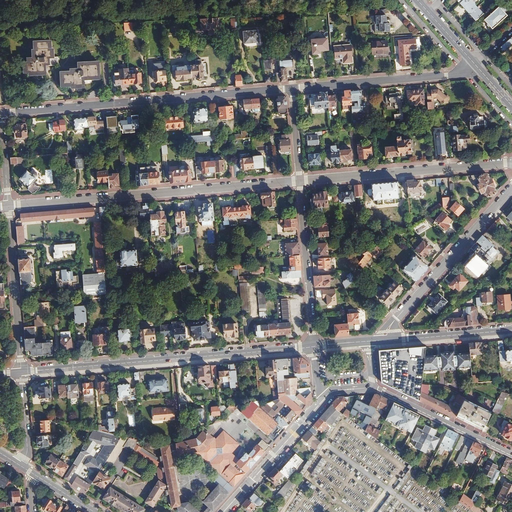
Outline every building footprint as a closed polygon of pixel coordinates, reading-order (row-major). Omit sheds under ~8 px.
[(462,0),(459,3),(469,14),(476,8),(474,5),(475,5),(470,0),(462,0)] [(508,10),(502,4),(484,20),(487,24),(487,25),(488,27),(490,27),(492,29),(499,23),(501,24),(503,21),(503,19),(507,16),(505,13),(508,10)] [(482,14),(476,8),(469,14),(475,21),(482,14)] [(386,15),(374,16),(374,24),(377,24),(386,23),(386,15)] [(219,18),(200,19),(201,30),(208,29),(208,35),(220,34),(219,29),(219,22),(219,18)] [(132,23),(123,23),(124,32),(132,31),(132,23)] [(378,32),(391,31),(390,23),(386,23),(377,24),(374,24),(372,24),(373,32),(378,32)] [(259,30),(243,32),(244,44),(260,43),(259,30)] [(511,36),(499,48),(503,52),(511,43),(511,36)] [(327,38),(312,40),(313,56),(321,55),(321,50),(328,50),(327,38)] [(416,39),(398,40),(400,66),(410,65),(409,49),(417,48),(416,39)] [(387,41),(372,42),(372,54),(388,53),(387,41)] [(34,59),(28,59),(28,63),(24,63),(25,73),(29,73),(29,75),(45,73),(45,64),(49,64),(49,65),(58,65),(58,57),(53,58),(53,49),(51,49),(50,42),(35,42),(35,51),(33,51),(34,59)] [(351,45),(334,46),(335,59),(343,58),(344,63),(353,62),(351,45)] [(293,59),(280,60),(280,71),(280,72),(277,72),(277,82),(287,81),(286,67),(293,66),(293,59)] [(196,65),(191,66),(192,78),(197,77),(197,79),(204,78),(203,64),(202,64),(202,60),(196,60),(196,65)] [(268,60),(264,61),(265,71),(272,71),(271,60),(268,60)] [(71,73),(62,74),(62,86),(72,86),(72,87),(85,87),(84,79),(100,78),(99,63),(78,64),(79,70),(71,71),(71,73)] [(154,72),(154,73),(152,73),(152,76),(154,76),(155,82),(167,81),(165,63),(154,64),(154,72)] [(175,67),(174,68),(174,75),(177,75),(177,80),(181,79),(181,80),(187,79),(187,78),(192,78),(191,66),(185,66),(185,68),(178,69),(178,67),(177,67),(175,67)] [(115,75),(113,75),(114,83),(120,82),(120,79),(123,79),(123,85),(130,84),(141,83),(141,74),(139,74),(138,68),(119,70),(119,72),(114,72),(115,75)] [(438,89),(430,90),(431,97),(436,97),(440,101),(440,104),(448,103),(448,101),(449,101),(450,99),(450,97),(448,95),(446,95),(438,89)] [(361,90),(350,91),(351,102),(358,101),(358,104),(355,104),(355,106),(352,107),(352,113),(363,111),(362,106),(360,106),(360,97),(361,96),(361,90)] [(424,90),(408,91),(409,101),(417,101),(417,106),(425,105),(424,90)] [(345,97),(342,97),(343,105),(352,105),(351,102),(350,91),(345,91),(345,97)] [(391,105),(395,105),(395,108),(396,108),(399,108),(399,110),(399,113),(394,114),(395,120),(399,119),(399,121),(404,121),(403,114),(402,114),(402,110),(401,111),(401,109),(403,109),(402,101),(401,101),(400,100),(402,100),(402,96),(401,96),(400,92),(397,92),(397,93),(390,93),(390,95),(385,95),(386,103),(390,103),(391,105)] [(312,98),(311,98),(311,108),(329,107),(328,96),(328,93),(312,94),(312,98)] [(336,95),(328,96),(329,107),(329,111),(333,110),(333,107),(337,106),(336,95)] [(278,99),(277,99),(278,113),(280,115),(286,114),(287,112),(286,96),(278,97),(278,99)] [(259,98),(251,99),(252,108),(260,108),(259,98)] [(251,99),(243,100),(244,109),(252,108),(251,99)] [(232,107),(219,108),(219,119),(232,118),(232,107)] [(194,111),(193,112),(194,113),(194,114),(195,115),(193,115),(194,122),(208,121),(207,109),(198,110),(199,111),(198,110),(197,110),(196,110),(195,110),(194,111)] [(116,115),(106,116),(107,127),(117,126),(116,115)] [(131,120),(122,121),(122,122),(122,123),(122,126),(122,128),(125,128),(126,129),(134,128),(134,124),(138,124),(138,116),(131,117),(131,120)] [(96,117),(88,118),(89,128),(89,131),(104,129),(103,122),(96,122),(96,117)] [(183,117),(165,118),(165,129),(184,127),(183,117)] [(472,122),(470,122),(470,128),(486,127),(486,126),(486,122),(486,121),(483,122),(482,117),(471,117),(472,122)] [(88,118),(73,119),(75,131),(83,130),(83,128),(89,128),(88,118)] [(60,122),(53,123),(53,124),(53,126),(54,132),(66,131),(65,120),(60,120),(60,122)] [(452,125),(452,127),(448,127),(449,132),(458,131),(458,126),(457,124),(453,124),(453,125),(452,125)] [(15,127),(14,128),(15,138),(17,137),(17,138),(21,138),(21,137),(27,136),(26,125),(19,126),(19,127),(15,127)] [(449,133),(448,133),(449,148),(454,148),(454,150),(460,149),(460,148),(465,147),(465,142),(468,142),(468,135),(460,136),(459,135),(455,135),(455,132),(449,133)] [(203,134),(188,136),(188,143),(193,142),(207,141),(212,141),(212,135),(203,136),(203,134)] [(282,140),(280,140),(281,149),(281,152),(285,152),(285,153),(286,153),(287,154),(290,154),(291,153),(289,134),(282,135),(282,138),(282,140)] [(318,135),(307,136),(308,145),(319,144),(318,135)] [(396,137),(397,146),(398,156),(404,155),(404,154),(410,154),(408,139),(400,140),(400,137),(396,137)] [(445,140),(438,140),(439,155),(446,154),(445,140)] [(371,144),(358,145),(359,159),(368,159),(367,156),(372,155),(371,144)] [(339,145),(330,146),(331,163),(340,162),(339,151),(339,145)] [(397,146),(384,147),(385,158),(390,158),(390,157),(398,156),(397,146)] [(352,150),(339,151),(340,162),(347,161),(346,160),(352,159),(352,150)] [(213,154),(214,157),(215,172),(224,171),(223,160),(216,161),(216,154),(213,154)] [(319,154),(309,155),(310,164),(320,164),(319,154)] [(253,157),(253,158),(254,168),(263,168),(262,156),(253,157)] [(77,159),(72,159),(73,169),(85,168),(85,157),(77,157),(77,159)] [(205,162),(201,162),(202,173),(215,172),(214,157),(206,158),(205,159),(205,162)] [(253,158),(240,159),(241,169),(247,169),(247,168),(254,168),(253,158)] [(179,167),(179,171),(180,182),(190,181),(189,166),(179,167)] [(147,168),(149,185),(159,184),(158,173),(157,167),(147,168)] [(170,172),(171,183),(180,182),(179,171),(178,167),(170,168),(170,172)] [(149,185),(147,168),(140,168),(140,170),(135,170),(135,175),(137,175),(138,185),(149,185)] [(27,171),(20,179),(29,187),(28,188),(29,189),(28,189),(28,190),(32,194),(33,194),(33,193),(34,194),(37,190),(38,191),(39,191),(41,189),(41,187),(39,186),(37,186),(37,187),(33,183),(37,179),(34,177),(31,174),(27,171)] [(107,171),(97,172),(98,183),(108,182),(108,180),(107,171)] [(113,179),(108,180),(108,182),(109,188),(114,187),(114,186),(118,185),(118,174),(113,175),(113,179)] [(479,182),(476,183),(480,192),(483,191),(485,195),(491,197),(496,192),(493,187),(494,187),(490,178),(489,179),(487,174),(466,176),(468,179),(472,177),(473,181),(475,182),(478,180),(479,182)] [(415,180),(406,181),(407,193),(419,192),(419,189),(420,189),(421,188),(420,185),(420,184),(419,184),(418,182),(415,182),(415,180)] [(369,188),(368,189),(368,194),(369,195),(372,195),(373,200),(399,198),(397,182),(371,184),(372,188),(369,188)] [(361,185),(354,185),(355,196),(362,195),(361,185)] [(342,186),(338,186),(339,198),(339,202),(342,201),(342,203),(352,202),(351,191),(342,192),(342,186)] [(321,194),(314,195),(314,198),(310,199),(311,207),(327,206),(326,192),(321,192),(321,194)] [(265,198),(266,201),(263,202),(263,199),(257,200),(258,208),(261,208),(261,206),(269,205),(269,206),(275,205),(275,193),(264,194),(264,198),(265,198)] [(450,197),(442,198),(442,202),(442,207),(444,209),(450,202),(450,197)] [(456,201),(451,207),(458,214),(464,207),(456,201)] [(143,209),(139,209),(140,218),(148,217),(148,220),(150,220),(149,210),(149,203),(145,204),(145,206),(143,206),(143,209)] [(205,208),(200,208),(201,221),(213,220),(211,204),(205,205),(205,208)] [(243,208),(237,209),(238,220),(238,224),(238,225),(251,224),(249,206),(243,207),(243,208)] [(44,212),(22,214),(21,215),(21,223),(45,221),(95,216),(94,208),(44,212)] [(230,208),(223,208),(224,221),(238,220),(237,209),(230,209),(230,208)] [(149,210),(150,220),(151,225),(155,225),(156,230),(151,230),(152,236),(165,235),(164,222),(166,222),(165,216),(164,216),(163,212),(154,213),(153,209),(149,210)] [(176,224),(177,224),(178,228),(176,228),(177,233),(180,233),(181,234),(186,234),(184,212),(178,213),(175,213),(176,224)] [(434,220),(435,221),(445,230),(449,226),(447,224),(450,220),(442,212),(434,220)] [(429,215),(424,218),(429,222),(432,224),(435,221),(434,220),(429,215)] [(424,218),(417,222),(420,227),(429,222),(424,218)] [(281,224),(285,224),(285,225),(284,225),(284,230),(297,229),(296,219),(281,220),(281,224)] [(97,248),(96,248),(98,273),(105,272),(101,223),(95,223),(97,248)] [(319,228),(319,237),(329,236),(328,227),(327,227),(327,223),(319,223),(319,228)] [(469,250),(472,253),(468,258),(470,260),(466,264),(468,266),(477,274),(481,270),(483,272),(492,262),(490,260),(497,251),(492,247),(494,245),(482,235),(476,242),(478,244),(481,247),(480,248),(477,245),(475,243),(469,250)] [(432,248),(422,240),(414,249),(424,257),(432,248)] [(75,243),(53,245),(54,252),(52,252),(53,259),(63,258),(63,252),(76,250),(75,243)] [(327,243),(318,244),(319,255),(328,255),(327,243)] [(378,244),(371,248),(375,252),(373,255),(376,258),(384,250),(378,244)] [(299,245),(288,246),(289,256),(299,255),(299,245)] [(360,255),(363,258),(360,261),(358,263),(361,267),(372,255),(368,250),(360,255)] [(121,252),(119,252),(121,266),(137,265),(136,251),(126,251),(120,251),(121,252)] [(410,258),(411,259),(402,269),(416,281),(429,267),(415,254),(415,255),(413,254),(412,254),(410,256),(410,258)] [(299,255),(289,256),(290,265),(289,265),(289,266),(289,271),(301,270),(299,255)] [(435,267),(443,257),(440,255),(432,264),(435,267)] [(319,258),(317,259),(318,268),(329,267),(329,258),(319,258)] [(30,259),(19,260),(21,284),(29,284),(31,281),(30,259)] [(161,264),(154,264),(155,270),(155,276),(162,276),(161,270),(162,270),(162,265),(161,265),(161,264)] [(242,269),(238,269),(239,276),(247,276),(247,268),(242,269)] [(281,274),(279,274),(280,279),(301,278),(301,270),(289,271),(283,272),(281,272),(281,274)] [(66,271),(56,272),(57,288),(65,287),(65,285),(68,284),(69,289),(74,289),(73,282),(78,282),(78,275),(73,276),(72,272),(66,273),(66,271)] [(346,275),(347,276),(342,281),(345,287),(353,280),(354,276),(350,271),(346,275)] [(467,281),(460,274),(450,285),(453,288),(457,284),(461,288),(467,281)] [(105,275),(82,276),(84,292),(87,296),(93,295),(101,295),(106,294),(106,288),(105,280),(105,275)] [(329,275),(314,276),(315,287),(330,285),(329,275)] [(354,275),(354,276),(353,280),(359,285),(362,282),(354,275)] [(113,280),(105,280),(106,288),(113,288),(113,280)] [(264,281),(257,281),(259,312),(267,311),(266,297),(264,281)] [(247,282),(240,283),(242,313),(249,313),(247,282)] [(402,289),(394,282),(387,289),(395,296),(402,289)] [(335,288),(322,289),(323,297),(327,297),(327,305),(337,304),(335,288)] [(395,296),(387,289),(380,297),(388,304),(395,296)] [(491,292),(479,293),(479,299),(481,299),(481,304),(492,303),(491,292)] [(447,301),(438,294),(428,306),(436,313),(447,301)] [(511,301),(511,295),(498,296),(499,310),(511,308),(511,301)] [(288,299),(276,300),(278,324),(290,323),(288,299)] [(35,310),(36,310),(37,319),(38,326),(41,325),(45,325),(45,316),(49,316),(49,309),(48,308),(50,306),(48,304),(48,301),(34,302),(35,310)] [(376,306),(380,309),(380,312),(385,316),(389,312),(379,303),(376,306)] [(446,319),(445,319),(444,320),(444,321),(444,322),(444,327),(477,324),(475,307),(473,306),(462,307),(462,317),(446,319)] [(77,308),(75,308),(76,321),(86,319),(85,307),(77,308)] [(357,313),(347,313),(347,318),(348,323),(348,330),(358,329),(357,317),(360,317),(361,315),(361,314),(360,313),(357,313)] [(172,325),(163,325),(164,337),(173,336),(173,335),(174,335),(175,340),(186,339),(185,326),(185,321),(172,322),(172,325)] [(237,323),(223,325),(224,336),(231,336),(232,338),(238,337),(237,323)] [(268,323),(268,325),(269,336),(278,335),(277,324),(270,325),(270,323),(268,323)] [(278,324),(277,324),(278,335),(291,334),(290,323),(278,324)] [(348,323),(335,325),(336,336),(349,335),(348,330),(348,323)] [(192,330),(194,330),(195,340),(204,339),(204,337),(210,337),(209,325),(191,326),(192,330)] [(268,325),(256,326),(256,336),(269,336),(268,325)] [(34,326),(24,327),(24,336),(35,335),(34,326)] [(129,329),(117,330),(118,342),(124,341),(129,340),(129,337),(130,337),(129,329)] [(154,329),(141,330),(142,343),(148,342),(148,340),(155,340),(154,329)] [(106,334),(93,335),(94,345),(106,344),(106,334)] [(71,338),(61,338),(62,349),(67,349),(67,348),(72,347),(71,338)] [(35,339),(25,339),(26,351),(29,350),(29,353),(31,353),(31,355),(32,355),(32,356),(38,356),(38,355),(43,355),(42,343),(42,342),(36,343),(35,339)] [(44,342),(42,343),(43,355),(48,354),(48,355),(52,355),(53,354),(52,340),(47,341),(47,342),(44,342)] [(482,342),(469,343),(470,353),(470,355),(483,353),(482,342)] [(426,347),(379,351),(381,382),(419,401),(421,383),(423,370),(425,356),(426,347)] [(440,354),(441,357),(442,367),(442,369),(454,368),(454,366),(453,356),(453,353),(449,353),(444,353),(444,354),(440,354)] [(456,354),(456,355),(457,366),(458,368),(471,366),(470,355),(470,353),(456,354)] [(437,355),(425,356),(423,370),(438,369),(438,367),(437,357),(437,355)] [(293,359),(293,366),(294,378),(297,378),(310,376),(308,363),(302,358),(293,359)] [(293,359),(275,360),(277,380),(283,379),(283,375),(287,375),(286,366),(293,366),(293,359)] [(269,366),(265,367),(266,377),(270,377),(271,380),(277,380),(275,360),(269,361),(269,366)] [(208,366),(198,367),(199,384),(203,384),(204,388),(212,387),(212,383),(209,383),(208,366)] [(228,372),(219,373),(220,383),(229,382),(228,372)] [(294,378),(283,379),(284,394),(292,401),(295,398),(297,396),(297,378),(294,378)] [(151,381),(149,382),(150,393),(168,392),(167,380),(165,380),(164,379),(162,379),(161,380),(161,381),(155,381),(155,380),(151,381)] [(278,391),(279,398),(279,399),(297,415),(302,410),(292,401),(284,394),(283,379),(277,380),(278,391)] [(77,383),(67,384),(68,395),(68,397),(78,396),(77,383)] [(104,383),(98,383),(99,394),(109,393),(108,384),(104,384),(104,383)] [(429,384),(421,383),(419,401),(423,403),(427,402),(430,397),(427,395),(429,384)] [(67,384),(59,385),(59,396),(68,395),(67,384)] [(93,384),(83,384),(84,394),(93,393),(93,384)] [(130,384),(117,385),(118,398),(124,398),(124,396),(131,396),(130,384)] [(40,392),(36,392),(36,397),(41,397),(41,398),(51,397),(50,387),(40,388),(40,392)] [(300,392),(297,396),(295,398),(305,407),(312,399),(311,392),(310,393),(308,395),(304,395),(300,392)] [(509,393),(501,392),(491,413),(494,414),(498,416),(509,393)] [(450,402),(448,406),(434,399),(431,404),(434,408),(455,418),(456,417),(464,401),(466,397),(459,393),(453,404),(450,402)] [(369,405),(357,399),(351,412),(348,417),(366,430),(382,397),(376,394),(375,394),(369,405)] [(349,396),(338,397),(332,404),(339,410),(348,400),(349,396)] [(390,401),(382,397),(366,430),(376,438),(379,431),(372,426),(373,422),(376,423),(381,412),(379,411),(381,408),(385,410),(390,401)] [(434,399),(430,397),(427,402),(423,403),(434,408),(431,404),(434,399)] [(279,399),(262,406),(278,423),(285,429),(297,415),(279,399)] [(244,410),(241,413),(267,435),(278,423),(259,406),(258,401),(252,401),(244,410)] [(490,414),(464,401),(456,417),(482,430),(484,426),(489,416),(490,414)] [(394,403),(385,420),(392,424),(391,425),(400,430),(401,428),(412,433),(420,415),(394,403)] [(235,408),(231,404),(227,409),(232,413),(236,409),(235,408)] [(339,410),(332,404),(320,418),(331,427),(341,412),(339,410)] [(235,408),(236,409),(241,413),(244,410),(238,405),(235,408)] [(218,407),(210,408),(211,417),(219,416),(218,407)] [(163,409),(152,410),(153,421),(175,418),(174,408),(163,409)] [(320,418),(313,425),(321,431),(325,427),(326,429),(324,431),(327,433),(331,427),(320,418)] [(497,424),(501,426),(497,434),(507,439),(510,434),(511,435),(511,428),(510,428),(511,427),(504,423),(504,422),(500,419),(497,424)] [(42,421),(41,421),(41,432),(51,432),(50,422),(50,420),(42,421)] [(285,429),(278,423),(267,435),(274,441),(285,429)] [(417,427),(412,438),(417,441),(414,447),(425,453),(429,447),(433,449),(439,438),(434,436),(436,430),(425,425),(422,430),(417,427)] [(490,429),(484,426),(482,430),(482,431),(487,434),(490,429)] [(312,427),(308,431),(313,435),(316,432),(317,431),(312,427)] [(177,443),(160,447),(162,456),(159,456),(160,461),(163,460),(164,467),(162,468),(162,471),(162,472),(165,472),(172,507),(177,506),(178,511),(179,511),(198,511),(192,507),(191,509),(188,507),(190,505),(189,504),(180,504),(171,457),(195,451),(198,450),(200,456),(201,456),(200,457),(202,459),(203,458),(213,467),(212,468),(215,470),(216,469),(219,472),(228,480),(227,481),(233,487),(237,482),(236,483),(234,482),(236,481),(233,478),(239,471),(240,471),(244,475),(270,446),(262,439),(248,455),(246,453),(240,460),(233,454),(231,456),(229,455),(231,452),(236,446),(221,434),(216,439),(204,429),(200,435),(177,441),(177,443)] [(458,434),(448,429),(441,442),(451,447),(458,434)] [(63,477),(67,480),(85,455),(90,453),(97,443),(104,445),(95,459),(93,458),(86,459),(83,463),(87,465),(86,467),(90,469),(93,464),(97,467),(97,468),(97,470),(100,471),(104,465),(106,462),(122,437),(119,436),(116,435),(103,432),(99,431),(95,430),(93,433),(63,477)] [(225,430),(221,434),(236,446),(239,442),(225,430)] [(302,438),(311,446),(317,438),(313,435),(308,431),(302,438)] [(316,432),(313,435),(317,438),(321,442),(323,439),(316,432)] [(43,436),(38,436),(39,446),(49,446),(48,436),(43,436)] [(112,466),(124,448),(155,468),(159,464),(155,461),(156,458),(136,445),(139,441),(122,437),(106,462),(110,465),(112,466)] [(300,440),(314,452),(321,442),(317,438),(311,446),(302,438),(300,440)] [(473,441),(469,450),(473,452),(473,453),(475,454),(474,455),(477,456),(482,446),(473,441)] [(441,442),(439,446),(449,451),(451,447),(441,442)] [(158,445),(152,444),(151,448),(159,453),(158,445)] [(59,460),(51,454),(44,464),(52,469),(58,460),(59,460)] [(119,458),(116,462),(122,467),(125,462),(119,458)] [(500,471),(505,474),(509,464),(510,465),(511,463),(511,460),(507,458),(500,471)] [(67,465),(58,460),(52,469),(60,475),(67,465)] [(497,465),(488,461),(482,472),(492,477),(497,465)] [(275,467),(269,475),(273,479),(272,481),(274,484),(276,484),(278,482),(278,480),(283,474),(275,467)] [(0,486),(4,489),(9,481),(0,474),(1,473),(0,471),(0,486)] [(240,471),(233,478),(236,481),(234,482),(236,483),(237,482),(244,475),(240,471)] [(97,476),(95,479),(93,482),(104,489),(110,479),(109,479),(99,472),(97,476)] [(225,497),(233,487),(227,481),(228,480),(219,472),(217,475),(215,473),(208,482),(216,489),(204,502),(213,510),(225,497)] [(441,477),(435,474),(432,480),(437,484),(441,477)] [(86,482),(78,477),(72,485),(85,494),(93,482),(95,479),(90,476),(86,482)] [(288,482),(287,482),(276,496),(279,498),(274,505),(277,508),(294,483),(290,480),(288,482)] [(511,491),(511,484),(505,481),(495,500),(505,505),(511,491)] [(165,486),(159,482),(146,501),(147,503),(146,505),(150,507),(148,511),(149,511),(163,491),(166,490),(165,486)] [(110,488),(104,497),(126,511),(142,511),(144,510),(110,488)] [(19,491),(12,492),(13,502),(11,502),(11,506),(15,506),(26,505),(25,501),(20,502),(19,491)] [(247,499),(242,505),(249,511),(255,506),(256,507),(261,507),(265,502),(254,492),(249,497),(251,499),(251,498),(254,501),(252,503),(247,499)] [(463,494),(459,501),(469,509),(472,504),(474,502),(463,494)] [(46,510),(49,511),(50,511),(55,504),(51,502),(52,501),(48,499),(45,498),(45,499),(44,499),(43,499),(42,500),(42,502),(43,502),(42,503),(45,505),(43,508),(46,510)] [(167,498),(161,499),(162,504),(163,509),(169,508),(167,498)]
